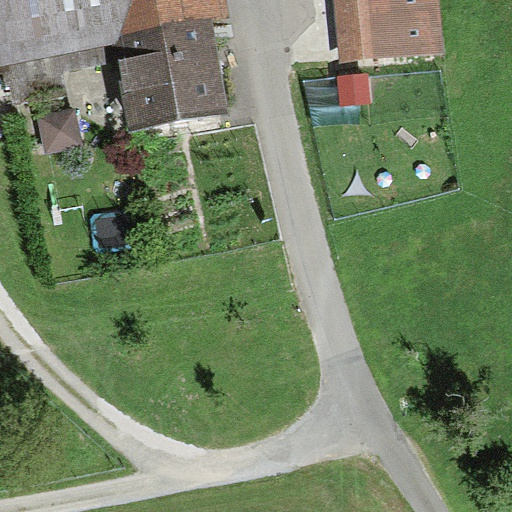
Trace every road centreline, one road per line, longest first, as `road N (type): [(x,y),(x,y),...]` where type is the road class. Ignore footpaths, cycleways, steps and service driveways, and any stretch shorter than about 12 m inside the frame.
road 1 (unclassified): [(252,0),(298,229),(357,410),(427,511)]
road 2 (track): [(3,511),(282,443),(357,410)]
